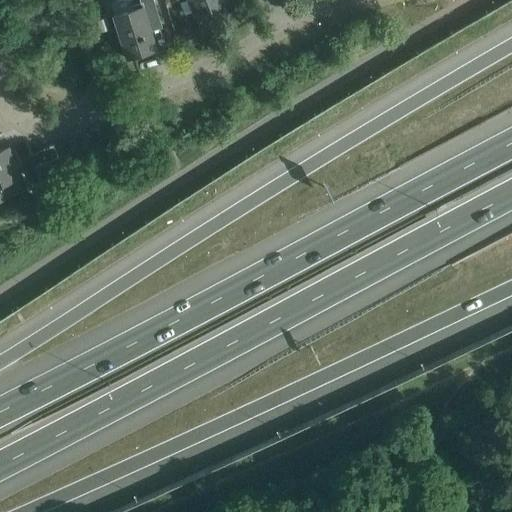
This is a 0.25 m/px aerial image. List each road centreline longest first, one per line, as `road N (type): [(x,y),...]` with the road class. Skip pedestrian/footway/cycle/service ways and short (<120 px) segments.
road 1 (motorway): [(511,47),(0,360)]
road 2 (motorway): [(0,465),(511,196)]
road 3 (motorway): [(511,144),(0,410)]
road 4 (motorway): [(25,511),(511,290)]
road 5 (residential): [(0,100),(26,121),(65,126),(226,57),(277,26)]
